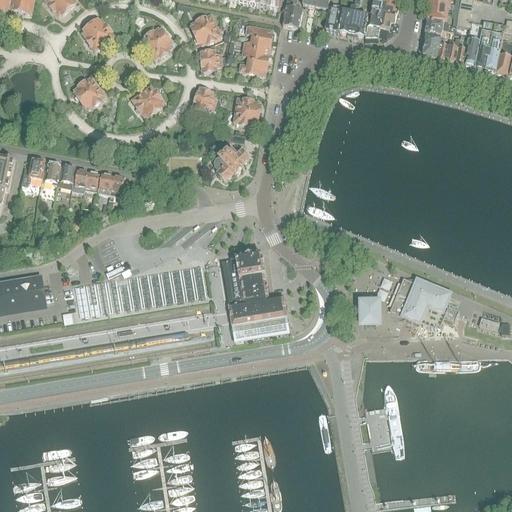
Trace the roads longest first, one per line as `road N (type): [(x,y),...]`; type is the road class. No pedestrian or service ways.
road 1 (tertiary): [(0,397),(318,339)]
road 2 (residential): [(191,81),(183,108),(157,133),(123,142),(89,133),(64,108),(58,62)]
road 3 (residential): [(207,215),(194,188),(24,152)]
road 4 (unclassified): [(318,339),(331,360),(359,511)]
road 5 (tertiary): [(318,339),(331,301),(273,238),(263,208)]
road 6 (tertiary): [(288,102),(317,63),(397,50)]
road 7 (residential): [(511,90),(416,63),(397,50)]
